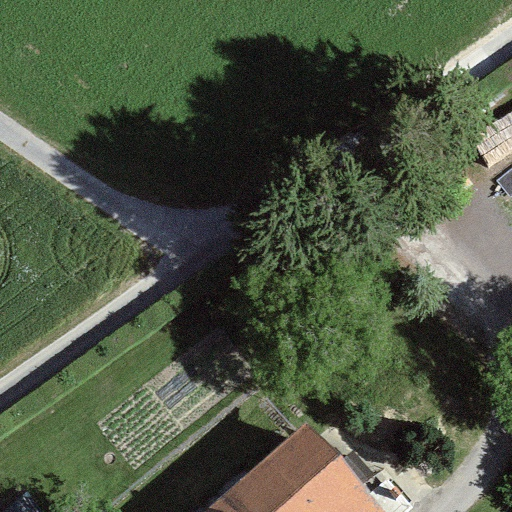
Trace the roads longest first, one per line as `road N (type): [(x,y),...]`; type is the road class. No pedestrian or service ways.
road 1 (track): [(511,28),(283,190),(190,230),(132,211),(0,119)]
road 2 (track): [(0,394),(170,275),(190,230)]
